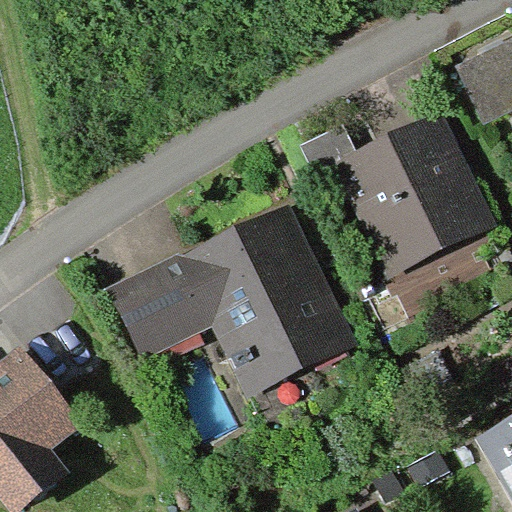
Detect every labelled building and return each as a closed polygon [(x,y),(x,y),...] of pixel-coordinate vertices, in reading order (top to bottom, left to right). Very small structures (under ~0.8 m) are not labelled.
[(511,49),(462,74),(489,129),(511,117),(511,49)] [(453,120),(347,172),(400,282),(507,230),(453,120)] [(296,210),(119,290),(153,364),(221,334),(255,409),(364,360),(296,210)] [(34,356),(0,382),(0,507),(12,498),(23,511),(49,511),(84,484),(66,461),(97,436),(34,356)] [(511,434),(485,450),(511,497),(511,434)]
